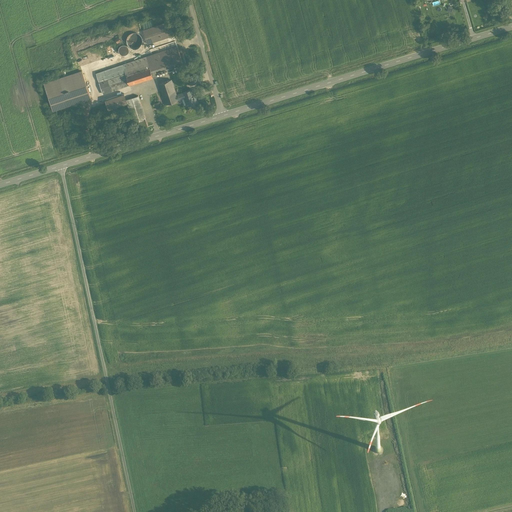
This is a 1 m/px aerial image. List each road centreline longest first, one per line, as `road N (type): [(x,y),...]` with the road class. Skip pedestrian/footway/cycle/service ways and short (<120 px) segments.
road 1 (unclassified): [(134,511),(63,164)]
road 2 (tertiary): [(223,115),(511,26)]
road 3 (tertiary): [(63,164),(223,115)]
